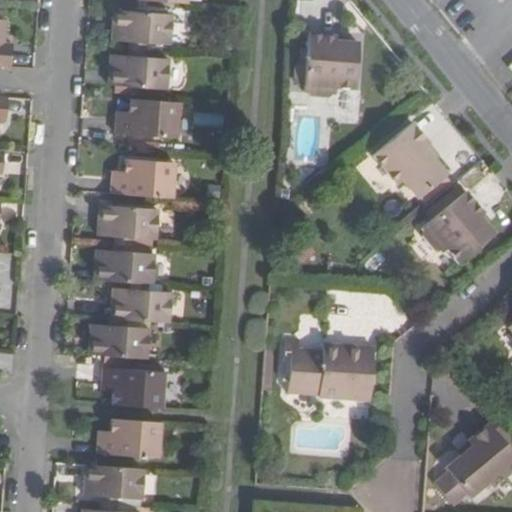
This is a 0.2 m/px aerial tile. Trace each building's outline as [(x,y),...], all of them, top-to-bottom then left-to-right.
[(131,49),(142,50),(143,41),(170,43),(172,14),(114,9),(111,39),(131,41),(131,49)] [(0,67),(10,68),(12,44),(2,44),(3,35),(4,19),(0,19),(0,67)] [(13,36),(3,35),(2,44),(12,44),(13,36)] [(342,49),(342,40),(315,38),(313,66),(301,66),(300,86),(312,87),(311,96),(317,97),(321,101),(335,102),(340,98),(344,98),(345,94),(364,95),(366,51),(355,50),(342,49)] [(355,41),(342,40),(342,49),(355,50),(355,41)] [(142,50),(131,49),(130,55),(110,53),(107,84),(166,88),(168,58),(142,56),(142,50)] [(174,138),(177,102),(130,98),(129,112),(128,119),(117,118),(115,133),(174,138)] [(452,181),(442,167),(432,154),(437,151),(420,129),(379,162),(403,193),(410,187),(424,204),(452,181)] [(447,163),(437,151),(432,154),(442,167),(447,163)] [(112,178),(110,193),(170,198),(173,163),(126,159),(125,171),(124,179),(112,178)] [(113,170),(112,178),(124,179),(125,171),(113,170)] [(483,219),(489,214),(473,194),(428,230),(431,234),(429,239),(439,252),(445,252),(448,256),(452,253),(463,267),(498,239),(491,229),(483,219)] [(116,243),(127,243),(128,237),(155,240),(157,210),(100,205),(97,235),(117,236),(116,243)] [(497,224),(489,214),(483,219),(491,229),(497,224)] [(293,259),(311,258),(309,240),(292,242),(293,259)] [(95,279),(133,282),(144,283),(151,284),(153,252),(127,250),(127,243),(116,243),(116,249),(97,248),(95,279)] [(143,290),(144,283),(133,282),(133,289),(113,288),(111,317),(121,318),(169,322),(170,292),(143,290)] [(88,354),(146,358),(148,328),(120,325),(121,318),(111,317),(110,325),(90,323),(88,354)] [(323,397),(323,402),(373,405),(377,354),(352,352),(351,356),(344,356),(344,351),(326,350),(326,358),(303,357),(303,346),(291,344),(289,368),(295,369),(294,387),(293,396),(323,397)] [(101,368),(100,382),(113,382),(112,390),(111,403),(112,404),(129,405),(159,407),(162,373),(101,368)] [(295,369),(289,368),(287,387),(294,387),(295,369)] [(129,405),(112,404),(112,409),(111,419),(128,420),(129,411),(129,405)] [(155,459),(158,422),(128,420),(111,419),(109,418),(108,432),(108,438),(95,437),(94,454),(155,459)] [(511,450),(493,427),(472,445),(476,450),(465,460),(452,472),(475,501),(494,486),(498,492),(511,479),(511,450)] [(476,450),(472,445),(460,455),(465,460),(476,450)] [(140,496),(142,469),(85,465),(84,492),(101,494),(100,502),(112,504),(113,494),(140,496)] [(137,511),(138,511),(112,510),(112,504),(100,502),(100,509),(84,508),(83,511),(137,511)]
